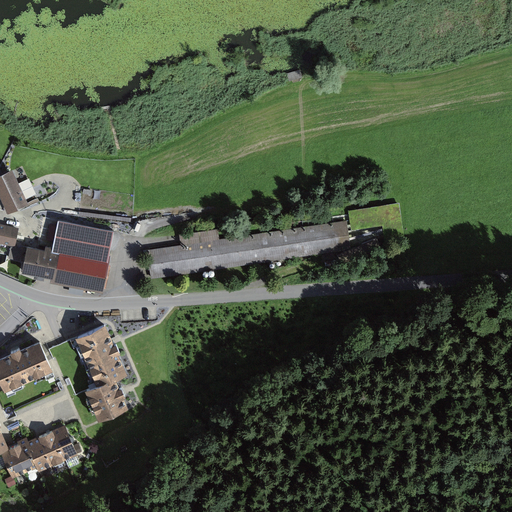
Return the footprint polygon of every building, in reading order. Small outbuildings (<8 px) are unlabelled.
[(29,201),(12,168),(0,173),(0,191),(9,211),(29,201)] [(400,202),(349,210),(352,229),(382,225),(385,245),(405,242),(400,202)] [(102,289),(114,228),(59,217),(53,247),(29,242),(23,271),(52,276),(52,279),(102,289)] [(351,249),(347,220),(220,239),(218,228),(179,234),(181,244),(147,249),(152,278),(351,249)] [(17,232),(0,228),(0,241),(14,245),(17,232)] [(126,373),(105,324),(80,335),(100,383),(88,388),(101,418),(126,407),(114,378),(126,373)] [(0,378),(6,392),(53,372),(41,342),(0,359),(0,378)] [(81,455),(66,423),(3,452),(15,478),(37,467),(40,474),(81,455)] [(0,450),(9,447),(0,427),(0,450)]
